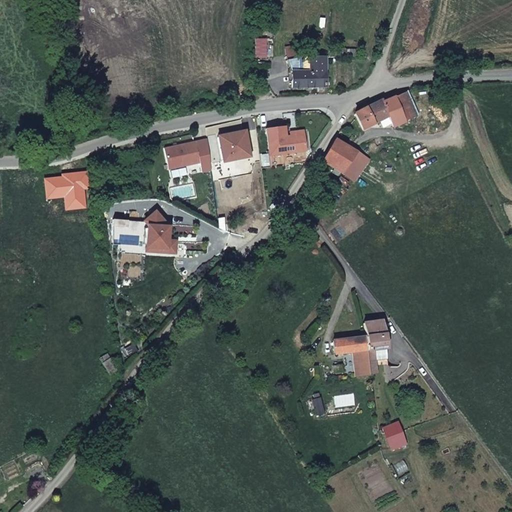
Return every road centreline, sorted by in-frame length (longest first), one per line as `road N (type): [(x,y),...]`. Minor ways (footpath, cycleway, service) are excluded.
road 1 (unclassified): [(27,511),(99,429),(161,339),(261,238),(358,97)]
road 2 (residential): [(0,160),(51,155),(182,118),(358,97)]
road 3 (unclassified): [(358,97),(421,79),(511,77)]
